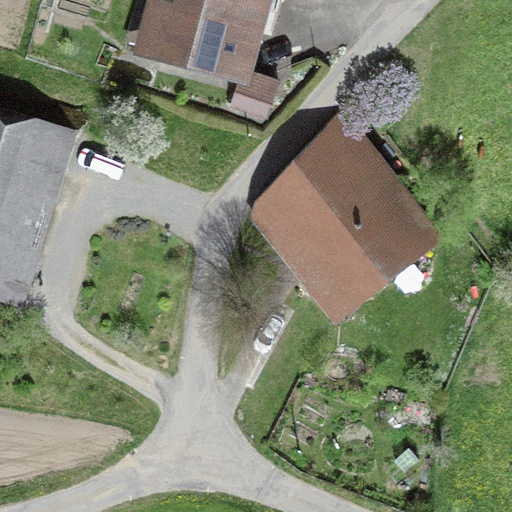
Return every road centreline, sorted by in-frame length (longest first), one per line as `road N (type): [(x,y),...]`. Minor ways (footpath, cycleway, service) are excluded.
road 1 (residential): [(422,0),(276,152),(230,213),(204,313),(184,456)]
road 2 (residential): [(184,456),(335,511)]
road 3 (residential): [(184,456),(41,511)]
